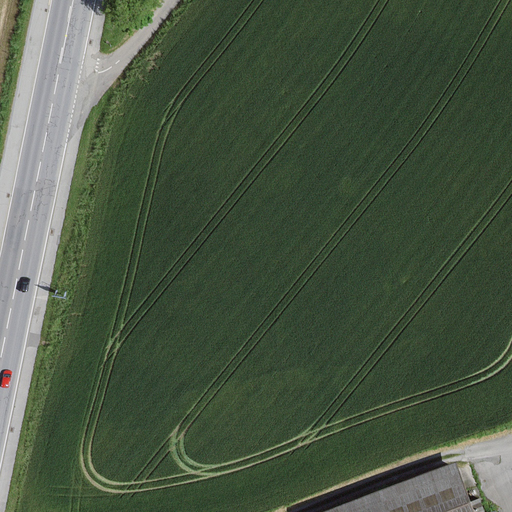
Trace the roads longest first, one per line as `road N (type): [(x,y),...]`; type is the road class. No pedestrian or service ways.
road 1 (primary): [(57,79),(0,364)]
road 2 (track): [(311,511),(464,452)]
road 3 (residential): [(57,79),(115,64),(169,0)]
